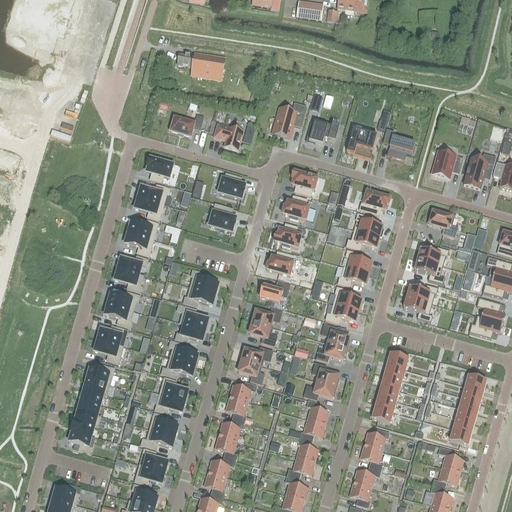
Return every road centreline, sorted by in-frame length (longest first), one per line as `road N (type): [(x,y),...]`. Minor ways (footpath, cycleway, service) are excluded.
road 1 (residential): [(27,511),(133,139)]
road 2 (residential): [(176,511),(270,178)]
road 3 (residential): [(323,511),(414,192)]
road 4 (residential): [(414,192),(278,153),(270,178)]
road 5 (residential): [(39,151),(50,113),(73,85),(100,1)]
road 6 (residential): [(471,511),(511,371)]
road 7 (residential): [(0,290),(39,151)]
road 8 (residential): [(270,178),(133,139)]
